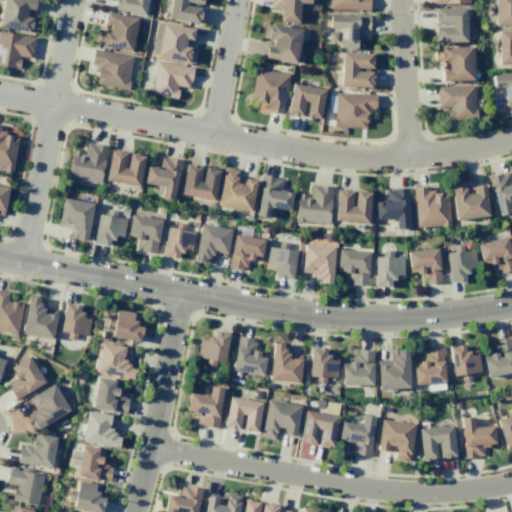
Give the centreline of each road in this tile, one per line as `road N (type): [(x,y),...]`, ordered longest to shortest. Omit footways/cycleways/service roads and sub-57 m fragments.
road 1 (residential): [(0,93),(346,157),(408,156),(511,136)]
road 2 (residential): [(511,304),(416,317),(290,312),(0,257)]
road 3 (residential): [(511,484),(468,492),(350,487),(149,446)]
road 4 (residential): [(182,292),(131,511)]
road 5 (residential): [(23,262),(50,105)]
road 6 (residential): [(401,0),(408,156)]
road 7 (residential): [(208,132),(235,0)]
